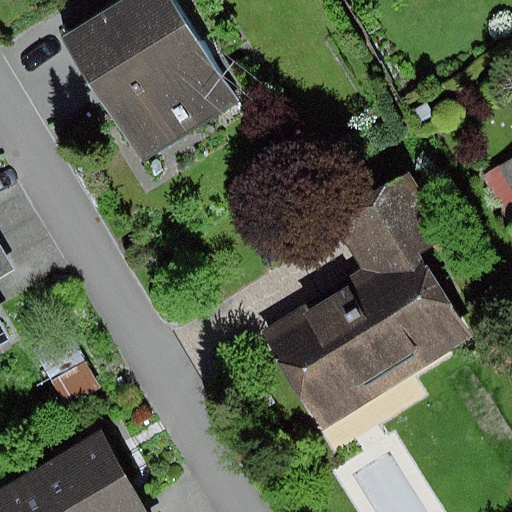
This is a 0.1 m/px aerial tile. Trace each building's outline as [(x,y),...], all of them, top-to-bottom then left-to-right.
[(176,0),(138,0),(72,42),(151,167),(245,109),(176,0)] [(511,163),(489,178),(511,216),(511,163)] [(367,272),(270,332),(327,425),(478,332),(429,253),(459,234),(419,169),(335,220),(367,272)] [(0,355),(26,341),(0,296),(0,292),(25,278),(0,232),(0,355)] [(91,361),(56,382),(72,410),(108,389),(91,361)] [(162,511),(118,435),(0,504),(0,511),(162,511)]
